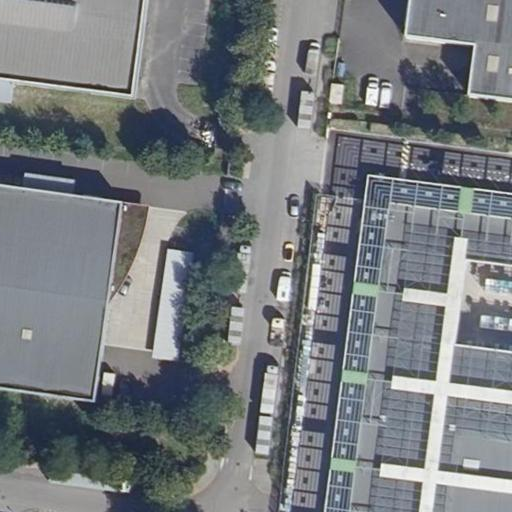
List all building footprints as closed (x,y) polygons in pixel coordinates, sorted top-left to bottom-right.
[(148,0),(0,0),(0,101),(11,103),(14,84),(136,99),(148,0)] [(511,0),(411,0),(407,38),(475,48),(469,97),(511,102),(511,0)] [(25,167),(23,186),(98,196),(101,176),(25,167)] [(0,387),(97,400),(112,283),(113,282),(122,267),(130,248),(137,229),(140,213),(142,202),(98,196),(23,186),(0,183),(0,387)] [(511,511),(511,221),(392,206),(353,511),(511,511)] [(181,360),(196,228),(169,225),(155,357),(181,360)] [(102,381),(100,393),(163,404),(165,391),(102,381)]
